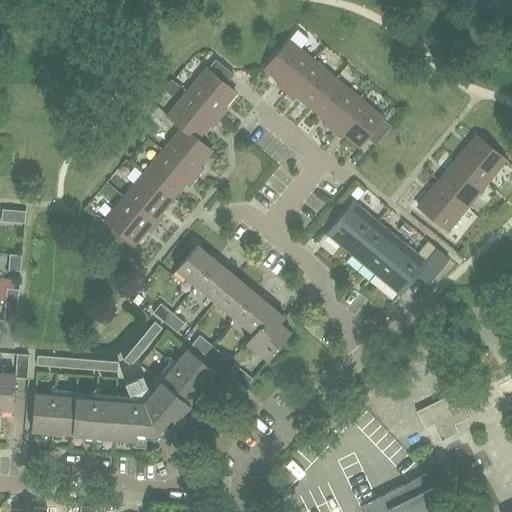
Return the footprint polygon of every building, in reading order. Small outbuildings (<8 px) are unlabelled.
[(286,93),(313,62),(299,50),(305,43),(294,34),(265,69),(280,82),(277,86),(286,93)] [(187,92),(219,119),(226,110),(223,107),(235,92),(227,85),(234,76),(216,61),(208,70),(207,69),(187,92)] [(313,109),(335,80),(313,62),(286,93),(295,101),(298,97),(313,109)] [(333,132),(359,100),(335,80),(313,109),(328,121),(324,125),(333,132)] [(359,100),(333,132),(341,139),(344,135),(359,147),(366,138),(376,147),(392,128),(381,120),(382,119),(370,109),(378,99),(367,89),(359,100)] [(212,127),(219,119),(187,92),(168,116),(183,128),(197,139),(209,125),(212,127)] [(211,151),(197,139),(183,128),(164,151),(195,177),(202,169),(199,166),(211,151)] [(486,184),(506,160),(478,137),(458,161),(486,184)] [(188,186),(195,177),(164,151),(144,175),(172,198),(185,183),(188,186)] [(438,184),(466,208),(486,184),(458,161),(438,184)] [(161,212),(172,198),(144,175),(125,198),(156,224),(164,215),(161,212)] [(346,194),(363,207),(372,196),(356,182),(346,194)] [(447,231),(466,208),(438,184),(419,208),(426,214),(421,222),(439,238),(445,230),(447,231)] [(134,244),(146,229),(149,232),(156,224),(125,198),(106,221),(134,244)] [(353,253),(377,224),(353,204),(329,233),(353,253)] [(24,223),(25,212),(2,210),(1,221),(24,223)] [(376,272),(400,244),(377,224),(353,253),(376,272)] [(400,244),(376,272),(400,292),(415,274),(428,286),(449,260),(436,249),(423,263),(400,244)] [(194,285),(215,260),(197,245),(176,270),(194,285)] [(8,270),(20,272),(21,256),(10,254),(8,270)] [(211,299),(232,274),(215,260),(194,285),(211,299)] [(229,314),(250,289),(232,274),(211,299),(229,314)] [(5,307),(17,308),(18,290),(7,288),(5,307)] [(246,328),(267,303),(250,289),(229,314),(246,328)] [(166,323),(169,319),(173,314),(160,303),(153,313),(165,323),(166,323)] [(267,303),(246,328),(253,334),(246,343),(268,361),(292,333),(280,323),(285,318),(267,303)] [(15,321),(17,308),(5,307),(4,320),(15,321)] [(185,323),(173,314),(169,319),(166,323),(177,332),(185,323)] [(130,366),(162,328),(154,322),(123,360),(130,366)] [(199,335),(191,344),(204,355),(211,345),(199,335)] [(204,355),(215,365),(223,355),(211,345),(204,355)] [(35,393),(32,431),(135,440),(135,447),(147,448),(148,433),(157,434),(158,436),(159,436),(158,433),(164,426),(176,436),(184,427),(177,422),(217,374),(187,349),(144,402),(35,393)] [(0,409),(14,410),(16,377),(28,378),(30,355),(18,354),(16,374),(0,372),(0,409)] [(117,372),(118,362),(37,356),(36,366),(117,372)] [(244,389),(252,379),(234,364),(226,373),(244,389)] [(130,395),(148,388),(143,376),(125,384),(130,395)] [(454,404),(450,395),(416,412),(425,429),(433,425),(441,442),(458,433),(454,425),(471,417),(462,399),(454,404)] [(445,511),(427,474),(361,506),(363,511),(445,511)]
